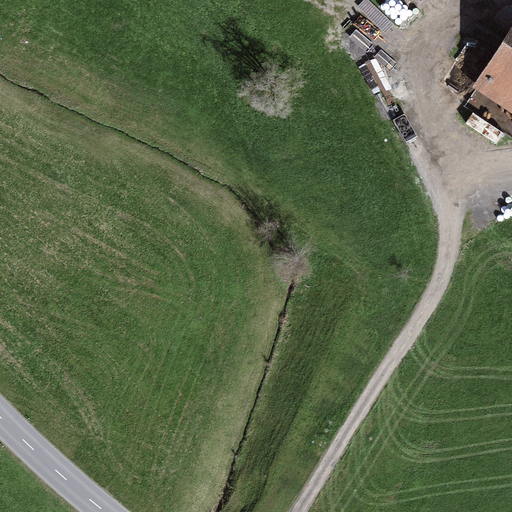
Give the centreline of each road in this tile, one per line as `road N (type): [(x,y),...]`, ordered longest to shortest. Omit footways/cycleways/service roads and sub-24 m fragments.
road 1 (track): [(303,511),(444,288),(455,211),(489,177),(511,176)]
road 2 (track): [(373,37),(452,229)]
road 3 (track): [(490,0),(477,11),(373,37),(305,0)]
road 4 (tertiary): [(0,419),(115,511)]
